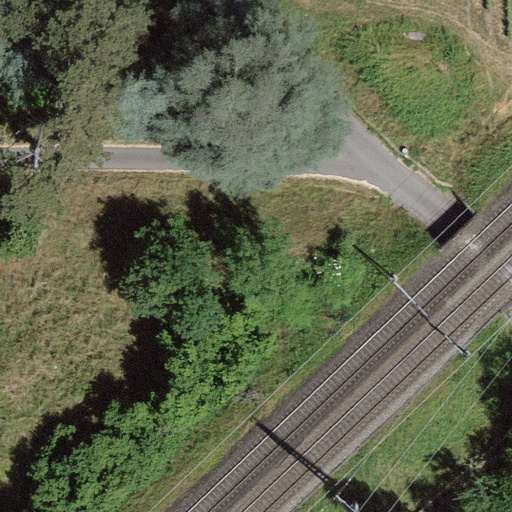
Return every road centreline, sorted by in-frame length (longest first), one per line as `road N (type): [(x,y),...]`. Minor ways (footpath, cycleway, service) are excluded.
road 1 (unclassified): [(211,0),(365,162),(511,294)]
road 2 (track): [(0,153),(365,162)]
